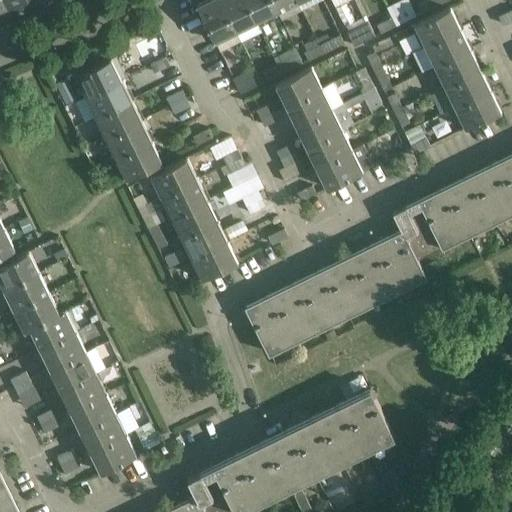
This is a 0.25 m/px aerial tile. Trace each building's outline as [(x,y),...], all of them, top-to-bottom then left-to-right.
[(0,0),(0,16),(8,12),(2,0),(0,0)] [(2,0),(8,12),(29,2),(28,0),(2,0)] [(214,40),(235,30),(220,0),(205,0),(196,4),(214,40)] [(246,0),(220,0),(235,30),(256,20),(246,0)] [(271,0),(246,0),(256,20),(276,10),(271,0)] [(271,0),(276,10),(295,0),(271,0)] [(296,0),(301,9),(319,0),(296,0)] [(421,12),(436,5),(433,0),(425,0),(417,4),(421,12)] [(414,23),(424,45),(460,27),(450,6),(414,23)] [(412,7),(392,17),(396,25),(416,15),(412,7)] [(511,18),(511,8),(498,16),(502,24),(511,18)] [(381,32),(396,25),(392,17),(377,24),(381,32)] [(367,20),(346,30),(354,45),(375,35),(367,20)] [(424,45),(434,65),(470,48),(460,27),(424,45)] [(315,38),(323,52),(344,42),(340,34),(330,39),(327,32),(315,38)] [(155,35),(134,45),(144,66),(150,63),(165,56),(155,35)] [(323,52),(315,38),(315,37),(302,43),(305,51),(304,52),(308,60),(323,52)] [(434,65),(444,86),(480,68),(470,48),(434,65)] [(366,54),(373,69),(382,65),(375,50),(366,54)] [(85,95),(121,77),(111,56),(75,74),(85,95)] [(165,56),(150,63),(154,71),(169,64),(165,56)] [(278,64),(282,72),(297,65),(293,57),(278,64)] [(267,80),(282,72),(278,64),(263,72),(267,80)] [(275,84),(285,104),(321,86),(311,65),(272,84),(273,85),(275,84)] [(392,86),(382,65),(373,69),(383,90),(392,86)] [(261,82),(253,67),(232,78),(240,93),(261,82)] [(355,70),(365,90),(373,87),(363,67),(355,70)] [(480,68),(444,86),(454,106),(490,89),(480,68)] [(131,97),(121,77),(85,95),(95,115),(131,97)] [(295,125),(331,107),(321,86),(285,104),(295,125)] [(365,90),(342,102),(345,108),(364,99),(371,113),(383,107),(384,107),(374,86),(373,87),(365,90)] [(166,97),(170,104),(185,97),(181,89),(166,97)] [(490,89),(454,106),(465,128),(503,109),(502,108),(500,109),(490,89)] [(386,96),(394,111),(402,106),(395,91),(386,96)] [(105,136),(141,118),(131,97),(95,115),(105,136)] [(185,97),(170,104),(174,112),(189,105),(185,97)] [(256,109),(259,117),(275,109),(271,102),(256,109)] [(409,122),(402,106),(394,111),(401,126),(409,122)] [(306,145),(341,128),(331,107),(295,125),(306,145)] [(275,109),(259,117),(264,125),(279,117),(275,109)] [(141,118),(105,136),(115,156),(135,146),(151,139),(141,118)] [(212,136),(208,128),(193,135),(196,143),(212,136)] [(316,166),(352,149),(341,128),(306,145),(316,166)] [(433,133),(410,144),(414,152),(429,145),(429,144),(437,140),(433,133)] [(151,139),(135,146),(115,156),(126,178),(164,159),(163,158),(161,159),(151,139)] [(276,150),(280,158),(295,151),(291,143),(276,150)] [(352,149),(316,166),(326,187),(373,164),(363,143),(352,149)] [(225,163),(241,156),(237,148),(222,156),(225,163)] [(299,158),(295,151),(280,158),(284,166),(299,158)] [(161,195),(197,177),(186,156),(151,174),(161,195)] [(245,164),(241,156),(225,163),(229,171),(245,164)] [(246,305),(245,305),(269,353),(426,276),(417,259),(511,211),(511,160),(500,166),(497,160),(490,164),(493,170),(474,179),(471,173),(464,177),(467,183),(448,192),(445,186),(438,189),(441,195),(421,205),(423,210),(411,216),(406,205),(392,212),(401,229),(394,232),(397,238),(379,247),(375,241),(368,245),(371,251),(353,260),(350,254),(342,257),(345,264),(327,273),(324,267),(316,270),(319,276),(301,285),(298,279),(291,283),(294,289),(275,298),(272,292),(265,295),(268,302),(249,311),(246,305)] [(165,204),(171,215),(207,198),(197,177),(161,195),(147,202),(151,211),(165,204)] [(297,192),(301,200),(315,193),(312,184),(297,192)] [(242,197),(246,204),(261,197),(257,189),(242,197)] [(265,204),(261,197),(246,204),(250,212),(265,204)] [(181,236),(217,218),(207,198),(171,215),(181,236)] [(25,217),(18,221),(24,232),(31,229),(25,217)] [(191,256),(227,239),(217,218),(181,236),(191,256)] [(0,255),(14,248),(4,227),(0,229),(0,255)] [(287,236),(283,228),(268,235),(272,243),(287,236)] [(237,259),(227,239),(191,256),(201,278),(240,259),(239,258),(237,259)] [(39,270),(29,249),(0,263),(0,282),(3,288),(39,270)] [(177,263),(172,254),(165,258),(169,267),(177,263)] [(424,265),(428,274),(438,269),(434,260),(424,265)] [(3,288),(13,309),(50,291),(39,270),(3,288)] [(13,309),(23,330),(66,309),(65,308),(59,311),(50,291),(13,309)] [(40,348),(76,330),(66,309),(23,330),(24,330),(30,327),(40,348)] [(324,333),(327,339),(336,335),(333,329),(324,333)] [(86,350),(76,330),(40,348),(50,368),(86,350)] [(50,368),(60,388),(96,371),(86,350),(50,368)] [(14,386),(29,378),(25,370),(10,378),(14,386)] [(96,371),(60,388),(70,409),(106,391),(96,371)] [(33,386),(29,378),(14,386),(18,394),(33,386)] [(236,511),(290,486),(298,482),(393,435),(370,387),(362,391),(365,397),(347,406),(344,400),(336,404),(339,410),(321,419),(318,413),(310,417),(313,423),(295,432),(292,426),(285,429),(288,436),(269,445),(266,438),(259,442),(262,448),(243,457),(240,451),(233,455),(236,461),(216,470),(218,475),(206,481),(201,470),(187,477),(195,494),(189,498),(192,504),(174,511),(172,511),(170,507),(163,510),(163,511),(236,511)] [(70,409),(80,429),(116,412),(106,391),(70,409)] [(40,423),(56,416),(52,408),(37,416),(40,423)] [(116,412),(80,429),(90,450),(126,432),(116,412)] [(56,416),(40,423),(44,431),(59,424),(56,416)] [(126,432),(90,450),(100,471),(136,454),(126,432)] [(57,457),(60,464),(76,457),(72,449),(57,457)] [(79,465),(76,457),(60,464),(64,472),(79,465)] [(313,511),(298,482),(290,486),(302,511),(313,511)] [(0,511),(11,511),(7,502),(13,499),(9,492),(3,495),(0,488),(0,511)]
